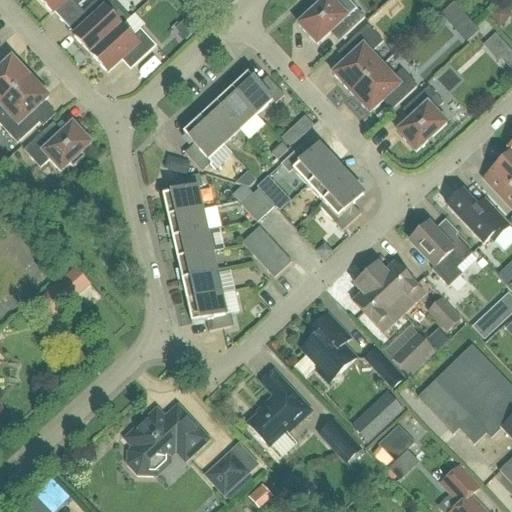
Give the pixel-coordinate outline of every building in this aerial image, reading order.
[(37,0),(53,17),(71,1),(78,9),(88,0),(37,0)] [(91,24),(74,40),(91,59),(122,30),(112,20),(121,12),(114,4),(110,0),(100,0),(84,15),(91,24)] [(175,0),(184,9),(194,0),(175,0)] [(341,13),(329,0),(298,28),(317,49),(335,33),(343,42),(365,21),(349,5),(341,13)] [(511,2),(510,0),(507,0),(499,8),(507,16),(511,11),(511,2)] [(454,6),(442,18),(454,31),(467,20),(454,6)] [(499,8),(489,18),(500,30),(507,23),(508,17),(507,16),(499,8)] [(121,12),(112,20),(122,30),(131,22),(121,12)] [(197,33),(187,22),(177,31),(187,42),(197,33)] [(351,98),(382,69),(370,57),(383,45),(368,29),(342,53),(350,61),(333,78),(351,98)] [(122,30),(91,59),(108,77),(125,61),(134,70),(156,49),(140,32),(131,41),(122,30)] [(501,61),(511,72),(511,71),(511,56),(510,53),(501,61)] [(0,109),(30,81),(12,61),(0,72),(0,109)] [(382,69),(351,98),(370,118),(387,102),(395,110),(417,90),(402,73),(393,82),(382,69)] [(248,78),(232,93),(256,119),(272,104),(276,108),(285,99),(267,81),(258,89),(248,78)] [(30,81),(0,109),(0,127),(18,147),(40,126),(32,118),(49,102),(30,81)] [(415,120),(397,136),(416,156),(447,128),(435,115),(443,107),(437,99),(428,90),(406,111),(415,120)] [(232,93),(216,108),(240,134),(248,143),(264,128),(256,119),(232,93)] [(216,108),(200,122),(224,149),(240,134),(216,108)] [(200,122),(183,138),(194,149),(185,157),(202,176),(210,168),(215,173),(232,157),(224,149),(200,122)] [(296,130),(305,138),(313,130),(305,122),(296,130)] [(92,148),(73,127),(55,144),(46,133),(24,154),(41,172),(49,163),(61,176),(70,168),(73,172),(85,160),(82,157),(92,148)] [(277,164),(288,154),(282,148),(271,157),(277,164)] [(308,191),(334,166),(319,150),(308,160),(300,151),(281,169),(289,178),(293,175),(308,191)] [(511,156),(511,157),(483,183),(511,213),(511,156)] [(168,160),(166,166),(188,173),(190,167),(168,160)] [(188,173),(166,166),(165,172),(186,179),(188,173)] [(323,207),(349,182),(334,166),(308,191),(323,207)] [(168,221),(202,213),(198,192),(202,191),(200,179),(175,184),(177,196),(163,199),(168,221)] [(268,181),(257,191),(268,203),(280,193),(268,181)] [(353,209),(364,199),(349,182),(323,207),(319,210),(342,235),(361,218),(353,209)] [(242,189),(233,198),(242,208),(250,201),(253,198),(246,191),(242,189)] [(250,201),(266,219),(275,211),(259,193),(253,198),(250,201)] [(483,218),(463,196),(447,211),(483,249),(491,242),(494,245),(510,229),(492,209),(483,218)] [(257,227),(266,219),(250,201),(242,208),(241,209),(257,227)] [(172,242),(207,234),(202,213),(168,221),(172,242)] [(447,248),(429,229),(426,231),(422,230),(417,235),(418,239),(411,246),(434,271),(432,273),(448,291),(463,278),(457,272),(472,258),(456,240),(447,248)] [(209,245),(212,256),(225,253),(220,231),(207,234),(209,245)] [(250,256),(268,240),(260,231),(242,247),(250,256)] [(177,263),(212,256),(209,245),(207,234),(172,242),(177,263)] [(258,265),(276,249),(268,240),(250,256),(258,265)] [(266,273),(284,257),(276,249),(258,265),(266,273)] [(322,249),(317,254),(324,262),(332,255),(327,249),(322,249)] [(182,285),(217,277),(212,256),(177,263),(182,285)] [(284,257),(266,273),(274,282),(292,266),(284,257)] [(374,286),(403,318),(424,300),(394,268),(374,286)] [(511,272),(508,268),(499,277),(508,286),(511,282),(511,272)] [(64,282),(39,303),(54,320),(79,299),(91,288),(76,271),(64,282)] [(187,306),(222,298),(217,277),(182,285),(187,306)] [(383,337),(403,318),(374,286),(353,305),(383,337)] [(222,298),(187,306),(192,327),(206,324),(209,336),(234,330),(231,318),(226,319),(222,298)] [(446,336),(461,323),(441,302),(427,316),(446,336)] [(494,312),(473,331),(484,343),(505,324),(494,312)] [(308,337),(313,343),(301,354),(317,371),(314,373),(328,388),(356,362),(344,348),(351,342),(329,318),(308,337)] [(409,381),(435,355),(417,337),(391,362),(409,381)] [(511,390),(473,349),(419,401),(454,439),(460,433),(475,449),(487,437),(492,443),(503,432),(511,442),(511,463),(500,475),(511,487),(511,390)] [(392,392),(404,381),(392,368),(380,379),(392,392)] [(289,437),(312,416),(274,375),(261,387),(273,401),(257,416),(259,418),(248,429),(269,451),(286,435),(289,437)] [(376,409),(390,424),(403,413),(389,398),(376,409)] [(209,444),(183,416),(171,428),(166,423),(154,422),(145,430),(142,427),(125,443),(133,452),(129,455),(130,455),(129,468),(138,478),(151,478),(158,472),(158,464),(168,455),(176,455),(185,465),(209,444)] [(362,422),(353,431),(367,446),(376,438),(362,422)] [(414,447),(398,430),(378,448),(394,466),(414,447)] [(339,455),(349,465),(362,453),(352,442),(339,455)] [(230,459),(208,479),(225,498),(247,478),(230,459)] [(482,511),(471,500),(480,491),(460,470),(441,488),(460,508),(456,511),(482,511)] [(258,510),(272,498),(264,489),(250,502),(258,510)] [(41,511),(28,497),(12,511),(41,511)]
